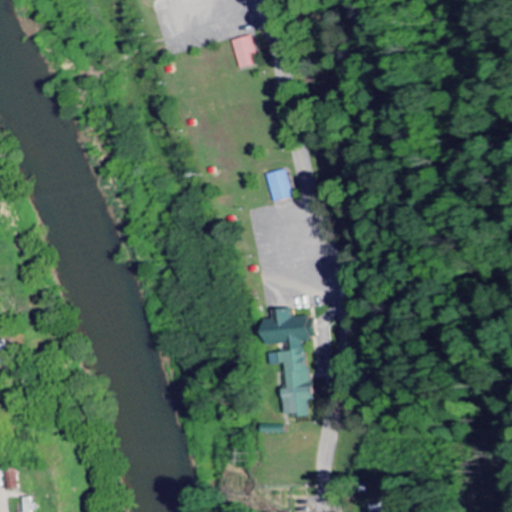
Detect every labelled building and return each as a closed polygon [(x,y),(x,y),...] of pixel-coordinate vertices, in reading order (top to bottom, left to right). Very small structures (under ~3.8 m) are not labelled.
[(265,65),(257,37),(238,42),(246,70),(265,65)] [(272,176),(281,205),(299,199),(291,171),(272,176)] [(309,343),(324,340),(326,332),(324,323),(308,318),(301,320),(298,309),(283,313),(281,320),(272,322),(278,348),(294,344),(297,352),(279,356),(281,367),(298,363),(293,381),(294,383),(292,387),(293,392),(299,415),(317,421),(313,403),(324,401),(320,386),(319,386),(309,343)] [(0,356),(15,351),(11,341),(0,345),(0,356)] [(292,435),(293,427),(273,426),(272,433),(280,433),(280,434),(292,435)] [(28,498),(28,511),(37,511),(37,498),(28,498)]
